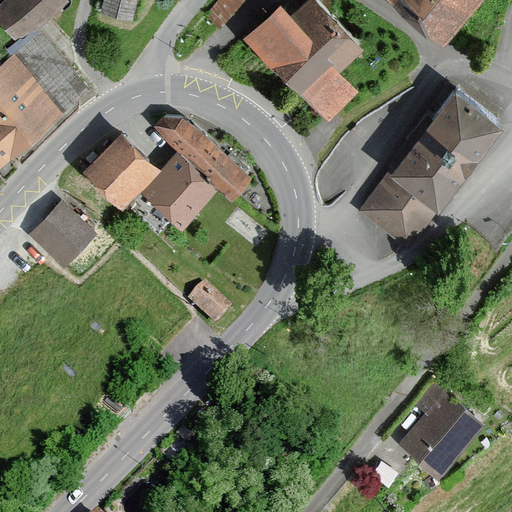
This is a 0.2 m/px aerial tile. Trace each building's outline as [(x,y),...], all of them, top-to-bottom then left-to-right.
[(64,2),(62,0),(9,0),(0,8),(0,19),(19,41),(64,2)] [(135,0),(107,0),(105,12),(130,19),(135,0)] [(236,0),(217,0),(207,14),(218,22),(236,0)] [(290,0),(284,0),(251,33),(334,119),(366,88),(347,69),(370,47),(323,0),(311,0),(300,11),(290,0)] [(389,0),(438,44),(478,0),(389,0)] [(0,166),(1,167),(87,89),(37,35),(0,68),(0,166)] [(497,126),(455,94),(367,210),(408,242),(497,126)] [(181,119),(166,118),(158,127),(186,152),(149,193),(181,222),(217,183),(232,196),(248,179),(181,119)] [(121,139),(89,173),(123,205),(155,171),(121,139)] [(97,234),(63,202),(31,235),(67,269),(97,234)] [(228,303),(205,282),(191,297),(214,318),(228,303)] [(451,389),(407,444),(450,478),(494,423),(451,389)]
